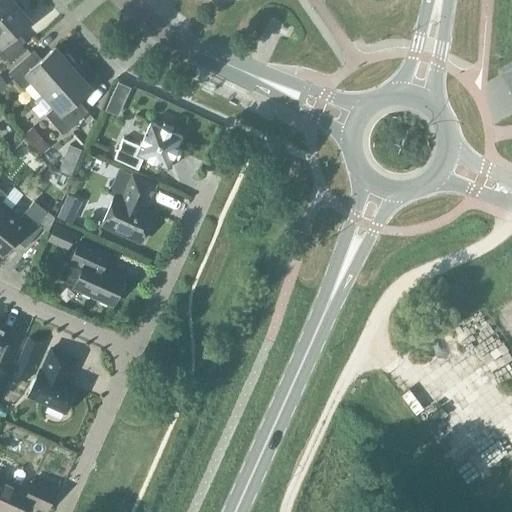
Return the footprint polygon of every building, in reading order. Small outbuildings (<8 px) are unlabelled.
[(18,0),(13,0),(0,12),(0,46),(1,47),(0,47),(0,56),(4,61),(22,44),(14,35),(31,21),(23,12),(26,8),(18,0)] [(0,0),(0,12),(13,0),(0,0)] [(43,94),(76,64),(67,54),(63,57),(55,48),(38,62),(30,53),(8,73),(22,89),(32,81),(43,94)] [(76,64),(43,94),(54,107),(45,115),(63,135),(85,115),(74,102),(90,88),(82,78),(86,75),(76,64)] [(114,158),(138,169),(143,158),(168,169),(182,137),(150,122),(139,146),(123,139),(114,158)] [(114,196),(102,224),(141,242),(154,213),(144,209),(154,185),(132,175),(122,199),(114,196)] [(0,222),(7,214),(11,209),(2,201),(7,195),(0,189),(0,222)] [(17,222),(7,214),(0,222),(0,253),(3,256),(16,241),(25,248),(42,227),(48,232),(54,218),(33,201),(17,222)] [(65,250),(72,234),(52,225),(45,241),(65,250)] [(79,241),(61,282),(112,306),(125,277),(103,267),(108,254),(79,241)] [(34,280),(40,263),(31,260),(25,277),(34,280)] [(0,377),(1,378),(14,348),(3,343),(9,330),(0,325),(0,377)] [(43,345),(27,338),(11,373),(27,380),(43,345)] [(66,382),(76,360),(51,349),(41,371),(39,370),(28,396),(65,412),(76,387),(66,382)] [(98,353),(89,358),(98,376),(108,371),(98,353)] [(29,490),(0,476),(0,511),(20,511),(25,502),(46,511),(56,490),(33,480),(29,490)]
